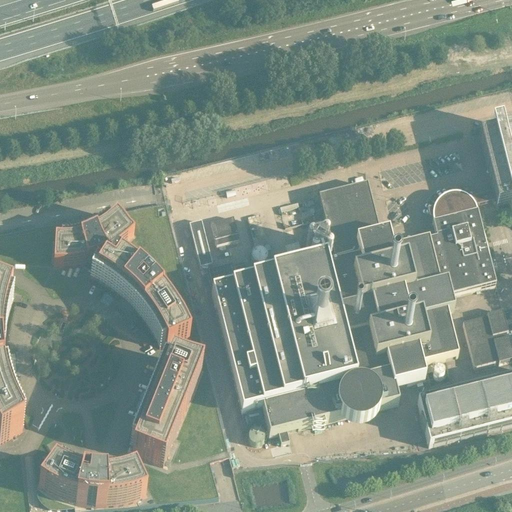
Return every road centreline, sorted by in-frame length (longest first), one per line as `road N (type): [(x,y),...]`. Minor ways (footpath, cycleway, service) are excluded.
road 1 (motorway): [(0,105),(470,0)]
road 2 (tertiary): [(511,457),(337,511)]
road 3 (motorway): [(0,49),(157,0)]
road 4 (tertiary): [(385,511),(511,472)]
